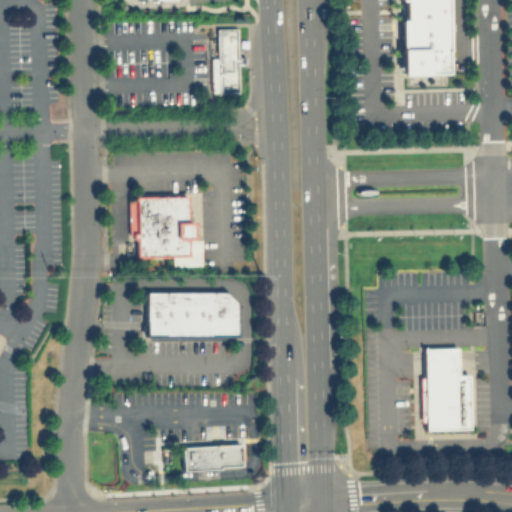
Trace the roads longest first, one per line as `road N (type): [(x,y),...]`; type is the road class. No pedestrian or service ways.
road 1 (residential): [(80,0),(85,250),(67,426),(68,511)]
road 2 (primary): [(269,0),(281,378)]
road 3 (primary): [(313,207),(307,0)]
road 4 (tertiary): [(322,501),(464,492),(511,497)]
road 5 (primary): [(317,366),(313,207)]
road 6 (primary): [(322,501),(317,366)]
road 7 (primary): [(281,378),(284,505)]
